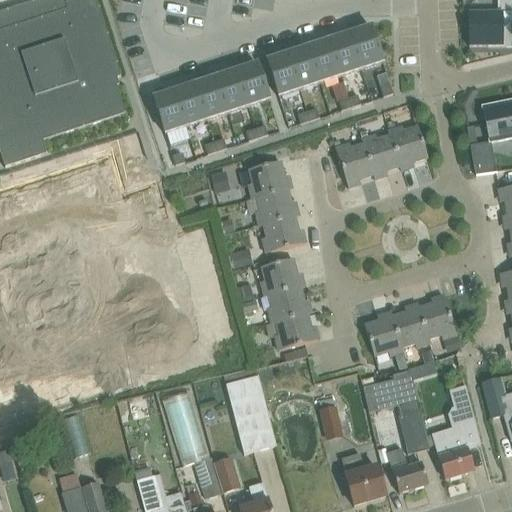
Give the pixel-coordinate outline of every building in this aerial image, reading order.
[(0,153),(5,169),(47,156),(43,141),(125,115),(114,81),(121,79),(95,0),(78,0),(68,3),(67,0),(55,0),(48,3),(46,0),(43,0),(0,14),(0,153)] [(511,0),(502,0),(502,15),(468,15),(469,48),(487,48),(503,48),(511,48),(511,0)] [(370,29),(349,36),(361,72),(382,65),(370,29)] [(349,36),(328,42),(340,79),(361,72),(349,36)] [(328,42),(308,49),(320,86),(340,79),(328,42)] [(308,49),(287,56),(299,92),(320,86),(308,49)] [(287,56),(266,63),(278,99),(299,92),(287,56)] [(257,66),(236,73),(247,109),(269,102),(257,66)] [(236,73),(215,80),(227,116),(247,109),(236,73)] [(215,80),(194,86),(206,123),(227,116),(215,80)] [(194,86),(174,93),(185,130),(206,123),(194,86)] [(390,87),(380,90),(383,100),(393,96),(390,87)] [(174,93),(152,100),(164,136),(185,130),(174,93)] [(357,97),(348,100),(351,110),(360,107),(357,97)] [(348,100),(338,104),(341,113),(351,110),(348,100)] [(511,139),(511,102),(506,104),(507,109),(483,114),(490,144),(470,148),(476,177),(497,174),(491,144),(511,139)] [(316,111),(307,114),(310,124),(319,121),(316,111)] [(307,114),(297,117),(300,127),(310,124),(307,114)] [(393,122),(385,125),(388,133),(396,131),(393,122)] [(264,128),(255,131),(258,141),(267,137),(264,128)] [(365,128),(358,130),(361,139),(367,137),(365,128)] [(391,137),(389,138),(400,169),(401,173),(409,170),(408,166),(427,160),(417,129),(403,134),(402,130),(390,134),(391,137)] [(255,131),(245,134),(248,144),(258,141),(255,131)] [(381,175),(400,169),(389,138),(378,141),(377,137),(363,142),(365,146),(363,146),(373,178),(374,182),(383,179),(381,175)] [(223,141),(214,144),(217,154),(227,151),(223,141)] [(214,144),(204,148),(207,158),(217,154),(214,144)] [(356,188),(355,183),(373,178),(363,146),(351,150),(350,146),(335,151),(348,190),(356,188)] [(181,155),(172,158),(175,168),(185,165),(181,155)] [(257,200),(288,193),(292,191),(289,183),(285,184),(280,164),(250,172),(253,186),(250,187),(253,201),(257,200)] [(225,174),(210,177),(215,196),(229,192),(225,174)] [(500,200),(504,199),(507,218),(511,217),(511,188),(498,191),(500,200)] [(296,210),(292,211),(288,193),(257,200),(260,212),(256,213),(260,228),(264,227),(264,228),(294,220),(299,219),(296,210)] [(0,439),(123,402),(111,361),(117,360),(88,268),(127,256),(112,209),(27,235),(34,259),(26,262),(22,263),(21,263),(20,264),(19,265),(18,266),(17,267),(16,269),(15,270),(15,271),(14,272),(14,273),(14,274),(13,275),(13,276),(13,277),(13,278),(13,279),(13,280),(13,281),(24,355),(0,362),(0,439)] [(511,217),(507,218),(503,219),(504,228),(509,227),(511,246),(511,245),(511,217)] [(267,256),(306,246),(303,237),(299,238),(294,220),(264,228),(267,240),(264,241),(267,256)] [(231,221),(221,224),(224,237),(234,234),(231,221)] [(249,251),(229,256),(233,271),(252,266),(249,251)] [(300,290),(304,289),(302,280),(298,281),(293,261),(262,270),(266,283),(262,284),(266,299),(270,298),(300,290)] [(509,303),(511,302),(511,274),(500,276),(502,285),(506,284),(509,303)] [(311,316),(309,307),(305,308),(300,290),(270,298),(273,309),(269,310),(273,326),(277,325),(307,317),(311,316)] [(418,311),(429,345),(430,345),(429,341),(441,337),(443,341),(456,337),(444,298),(435,301),(437,305),(418,311)] [(254,303),(241,306),(243,315),(256,312),(254,303)] [(392,319),(403,354),(402,350),(414,346),(415,350),(429,345),(418,311),(417,307),(409,309),(410,313),(392,319)] [(382,318),(383,322),(364,328),(374,359),(388,354),(389,358),(403,354),(392,319),(390,315),(382,318)] [(280,353),(304,346),(318,343),(316,334),(312,335),(307,317),(277,325),(280,338),(276,339),(280,353)] [(456,339),(442,343),(446,355),(459,351),(456,339)] [(430,353),(420,356),(423,366),(433,363),(430,353)] [(403,361),(395,364),(398,372),(406,370),(403,361)] [(418,368),(409,371),(412,383),(422,380),(418,368)] [(223,379),(226,386),(243,456),(276,447),(257,378),(255,370),(223,379)] [(368,414),(394,408),(407,457),(428,452),(408,373),(392,377),(393,381),(363,389),(368,414)] [(372,379),(360,382),(361,388),(373,385),(372,379)] [(511,396),(505,399),(500,380),(481,385),(490,421),(503,418),(506,429),(510,443),(511,442),(511,396)] [(431,436),(439,462),(445,482),(473,473),(466,451),(480,447),(465,388),(449,393),(453,409),(451,409),(447,417),(451,430),(431,436)] [(183,469),(195,465),(206,500),(221,495),(210,460),(209,460),(190,395),(163,403),(183,469)] [(146,399),(127,403),(131,419),(150,414),(146,399)] [(318,402),(321,414),(328,441),(342,438),(335,411),(332,399),(318,402)] [(386,455),(393,477),(399,496),(428,487),(421,465),(407,469),(401,450),(386,455)] [(7,452),(0,454),(0,466),(11,464),(7,452)] [(345,479),(348,489),(354,509),(385,499),(376,470),(365,473),(360,456),(343,461),(348,478),(345,479)] [(231,460),(214,465),(224,495),(239,490),(231,460)] [(154,479),(154,477),(152,478),(150,468),(135,472),(145,511),(158,511),(163,511),(154,479)] [(86,511),(76,475),(59,480),(63,495),(61,495),(66,511),(86,511)] [(163,511),(158,511),(185,511),(183,504),(180,495),(166,500),(159,477),(154,479),(163,511)] [(105,511),(98,484),(82,489),(89,511),(105,511)] [(189,502),(183,504),(185,511),(190,511),(193,511),(192,511),(208,511),(207,508),(203,509),(199,495),(196,495),(193,486),(186,488),(189,497),(187,498),(189,502)] [(253,506),(239,510),(239,511),(270,511),(269,506),(263,486),(248,490),(253,506)]
